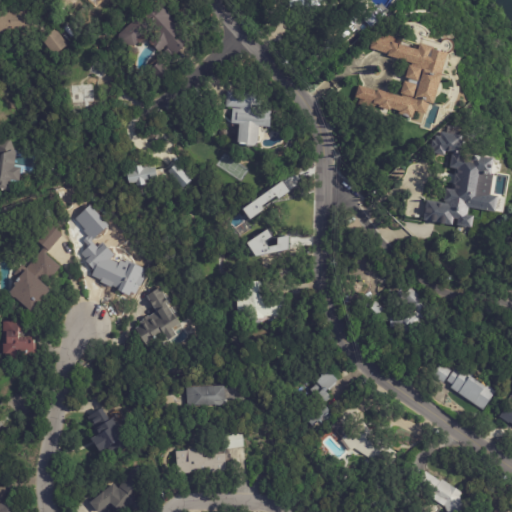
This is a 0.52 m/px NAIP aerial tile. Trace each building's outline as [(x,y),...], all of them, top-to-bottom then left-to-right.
[(91,0),(99,10),(111,0),(91,0)] [(174,21),(192,41),(171,61),(161,51),(159,53),(150,43),(154,39),(146,31),(137,39),(139,42),(135,46),(117,43),(119,35),(157,0),(159,3),(160,2),(168,10),(167,11),(171,16),(170,17),(174,21)] [(324,0),(325,3),(290,8),(288,0),(324,0)] [(0,33),(0,12),(8,12),(8,7),(16,7),(16,12),(36,13),(35,33),(0,33)] [(60,34),(68,46),(54,56),(42,39),(56,29),(60,34)] [(97,36),(103,31),(107,36),(102,41),(97,36)] [(396,38),(395,43),(416,50),(419,41),(420,41),(421,38),(443,44),(444,42),(447,41),(450,42),(452,44),(453,46),(452,48),(451,51),(448,52),(448,53),(449,54),(447,62),(448,64),(448,66),(447,69),(444,71),(441,83),(442,88),(441,92),(440,94),(437,96),(434,104),(431,103),(427,115),(418,112),(415,119),(400,114),(401,111),(392,109),(391,111),(388,110),(386,116),(380,114),(382,108),(376,106),(375,110),(359,105),(361,99),(357,98),(360,86),(378,92),(378,90),(401,97),(410,66),(412,66),(413,63),(389,56),(389,54),(371,49),(375,37),(379,39),(381,33),(396,38)] [(369,45),(359,54),(356,50),(366,41),(369,45)] [(349,57),(348,57),(354,52),(358,57),(353,62),(349,57)] [(301,57),(307,63),(301,69),(293,60),(300,54),(301,57)] [(108,72),(102,81),(88,72),(97,58),(111,67),(108,72)] [(335,72),(333,70),(346,59),(349,63),(336,73),(335,72)] [(160,62),(170,73),(160,82),(150,71),(160,62)] [(96,108),(71,110),(69,85),(94,84),(96,108)] [(248,94),(263,95),(261,111),(272,112),(270,128),(260,127),(258,148),(238,146),(240,125),(232,124),(233,108),(226,107),(228,92),(248,94)] [(496,211),(498,195),(493,194),(496,168),(494,159),(494,157),(466,154),(464,147),(461,135),(446,133),(433,137),(431,153),(441,154),(451,152),(449,168),(455,169),(453,189),(445,189),(443,203),(425,201),(423,221),(454,224),(454,225),(471,227),(473,216),(467,215),(468,208),(494,211),(496,211)] [(16,153),(14,167),(21,168),(20,182),(11,181),(9,192),(0,190),(0,143),(8,140),(16,153)] [(188,177),(192,182),(184,190),(169,173),(177,165),(188,177)] [(150,166),(150,169),(155,168),(157,180),(146,182),(146,186),(137,188),(136,184),(129,185),(127,174),(134,172),(133,168),(142,166),(142,168),(150,166)] [(242,208),(249,218),(275,200),(276,201),(289,192),(283,181),(242,208)] [(260,218),(262,219),(263,218),(273,230),(251,249),(231,226),(241,217),(242,218),(253,209),(260,218)] [(56,229),(63,235),(46,255),(61,268),(45,287),(50,291),(32,313),(9,294),(15,287),(13,285),(18,279),(14,275),(22,265),(27,269),(44,248),(36,241),(50,224),(56,229)] [(289,252),(288,237),(275,237),(276,246),(269,246),(268,236),(251,237),(251,254),(289,252)] [(265,289),(266,299),(285,297),(286,316),(264,317),(264,319),(250,320),(250,318),(238,319),(237,300),(247,299),(246,283),(264,282),(265,289)] [(177,331),(174,333),(177,337),(169,343),(165,337),(148,348),(136,329),(142,326),(140,323),(144,321),(143,321),(149,317),(157,313),(147,298),(160,289),(176,314),(175,315),(183,327),(177,331)] [(374,299),(385,310),(394,311),(386,302),(392,296),(394,298),(401,291),(405,296),(412,289),(427,305),(421,311),(423,313),(425,311),(435,321),(420,336),(417,333),(403,334),(398,329),(391,329),(391,323),(378,322),(375,324),(362,311),(374,299)] [(212,305),(216,316),(208,320),(203,309),(212,305)] [(20,328),(20,341),(34,341),(34,345),(36,345),(36,352),(34,352),(34,358),(22,358),(22,361),(10,361),(10,355),(3,355),(3,323),(20,323),(20,328)] [(462,374),(472,380),(471,381),(475,384),(476,383),(480,385),(479,386),(486,390),(488,387),(497,394),(485,412),(451,389),(454,386),(448,382),(450,380),(447,379),(444,384),(434,377),(442,365),(452,372),(449,377),(451,378),(455,371),(461,375),(462,374)] [(338,382),(326,393),(332,399),(325,405),(331,413),(314,428),(303,415),(312,407),(306,401),(314,394),(311,391),(317,385),(315,382),(324,375),(325,376),(329,372),(338,382)] [(187,390),(225,388),(226,408),(188,409),(187,390)] [(511,428),(511,410),(505,406),(497,419),(511,428)] [(354,408),(366,423),(364,425),(371,431),(372,431),(387,441),(384,445),(399,456),(389,470),(355,450),(352,451),(333,428),(338,422),(337,420),(353,407),(354,408)] [(107,417),(109,422),(112,420),(129,447),(112,457),(108,449),(100,454),(91,441),(96,438),(90,428),(93,427),(88,418),(102,409),(107,417)] [(245,448),(224,451),(222,437),(243,434),(245,448)] [(221,474),(178,476),(176,453),(188,452),(188,450),(217,449),(217,456),(226,455),(227,473),(221,474)] [(135,502),(130,509),(129,507),(125,511),(119,511),(110,505),(101,511),(95,511),(90,505),(114,485),(118,491),(120,489),(119,489),(134,471),(149,482),(134,501),(135,502)] [(426,473),(442,483),(443,481),(463,494),(460,498),(466,511),(447,511),(447,509),(416,489),(426,473)] [(0,505),(0,511),(9,510),(7,503),(0,505)] [(115,508),(109,503),(101,511),(114,511),(113,510),(115,508)]
